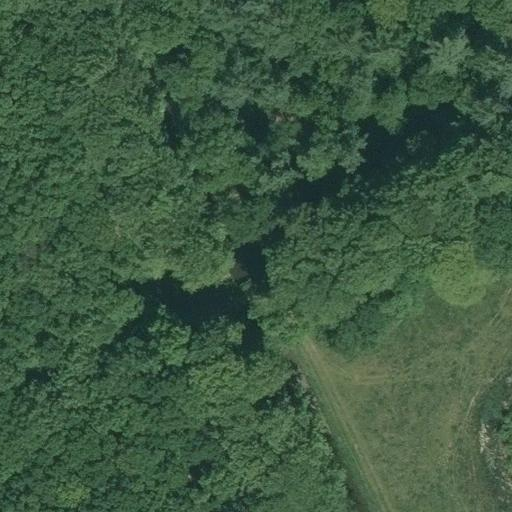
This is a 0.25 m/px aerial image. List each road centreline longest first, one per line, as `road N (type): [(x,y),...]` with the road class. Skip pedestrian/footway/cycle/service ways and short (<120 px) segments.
road 1 (track): [(0,413),(511,161)]
road 2 (track): [(45,0),(292,511)]
